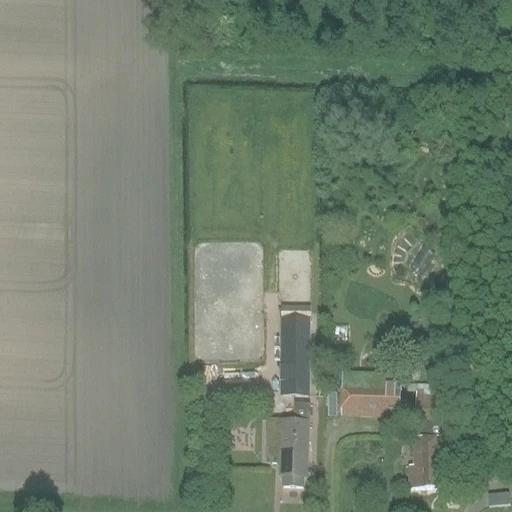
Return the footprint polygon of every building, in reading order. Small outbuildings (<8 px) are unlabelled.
[(428,271),(435,253),(421,248),(413,266),(428,271)] [(280,321),(280,333),(283,333),(282,366),(279,366),(279,383),(281,383),(281,398),(311,399),(312,321),(280,321)] [(402,385),(381,385),(382,373),(344,373),(343,417),(401,418),(402,385)] [(444,484),(444,399),(444,386),(419,387),(419,425),(423,425),(423,440),(418,440),(418,466),(412,466),(412,491),(439,491),(439,484),(444,484)] [(311,434),(311,426),(320,426),(321,405),(311,404),(310,422),(282,421),(268,421),(267,466),(280,467),(280,480),(283,480),(283,491),(305,491),(306,480),(310,480),(311,434)] [(511,506),(510,495),(489,497),(490,509),(511,506)]
